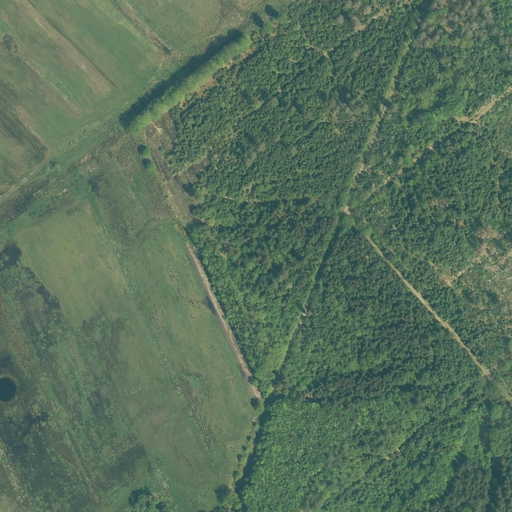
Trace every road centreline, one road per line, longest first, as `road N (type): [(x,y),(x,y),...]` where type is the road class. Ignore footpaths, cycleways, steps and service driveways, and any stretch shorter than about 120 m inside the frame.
road 1 (track): [(230,511),(344,213)]
road 2 (track): [(344,213),(429,0)]
road 3 (track): [(344,213),(487,375)]
road 4 (track): [(369,189),(511,85)]
